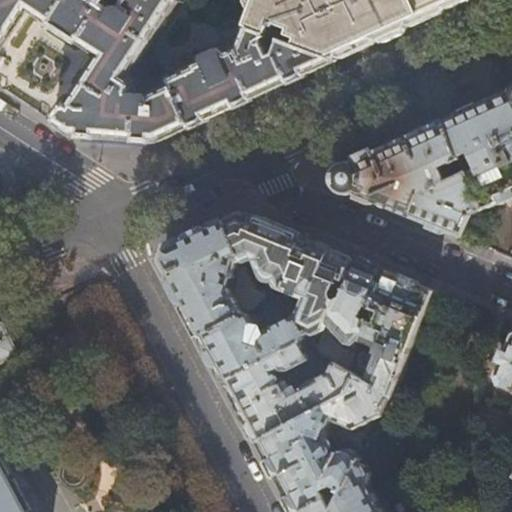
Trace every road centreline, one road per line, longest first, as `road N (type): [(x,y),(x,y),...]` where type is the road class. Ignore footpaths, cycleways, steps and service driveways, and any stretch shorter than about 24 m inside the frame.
road 1 (tertiary): [(104,218),(265,511)]
road 2 (residential): [(511,289),(286,194),(251,154)]
road 3 (tertiary): [(511,36),(251,154)]
road 4 (tertiary): [(251,154),(104,218)]
road 5 (tertiary): [(0,125),(87,183),(104,218)]
